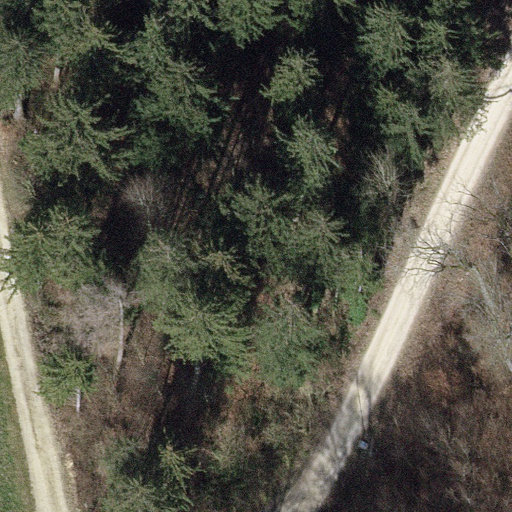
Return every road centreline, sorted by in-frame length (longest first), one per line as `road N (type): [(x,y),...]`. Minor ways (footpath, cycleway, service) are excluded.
road 1 (track): [(511,120),(294,511)]
road 2 (track): [(0,270),(54,511)]
